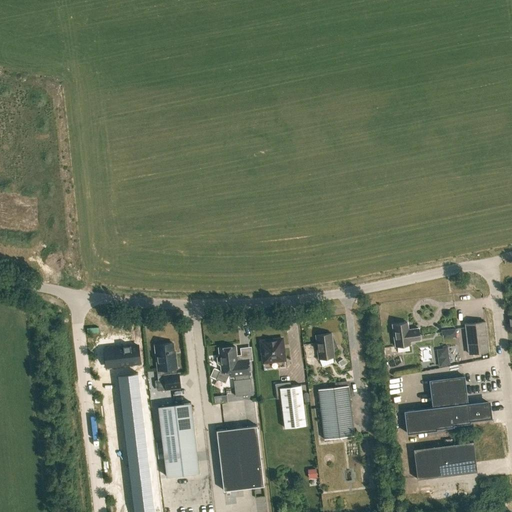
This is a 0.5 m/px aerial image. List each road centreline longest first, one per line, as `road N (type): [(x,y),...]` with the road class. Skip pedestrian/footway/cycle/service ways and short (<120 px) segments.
road 1 (unclassified): [(75,293),(240,302),(490,262)]
road 2 (unclassified): [(75,293),(99,511)]
road 3 (unclassified): [(490,262),(511,434)]
